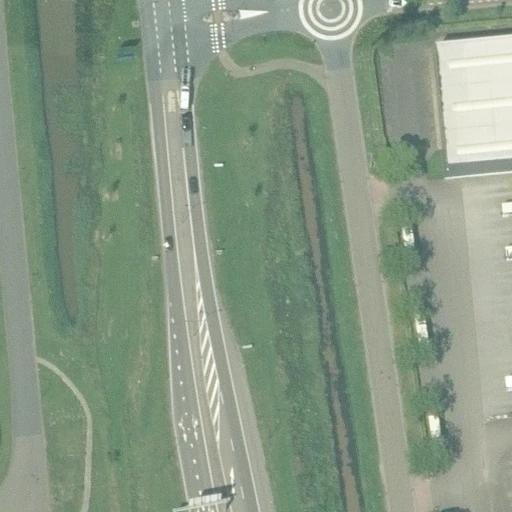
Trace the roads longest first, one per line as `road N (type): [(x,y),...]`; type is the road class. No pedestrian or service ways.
road 1 (unclassified): [(401,511),(329,8)]
road 2 (tertiary): [(247,511),(200,246),(178,22)]
road 3 (tertiary): [(148,24),(205,511)]
road 4 (unclassified): [(0,117),(30,464),(22,511)]
road 5 (unclassified): [(178,22),(329,8)]
